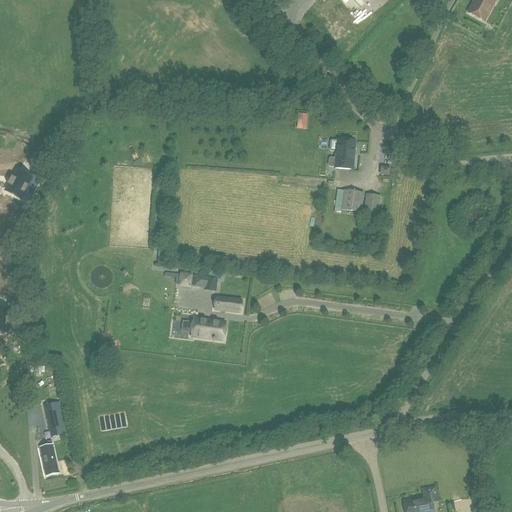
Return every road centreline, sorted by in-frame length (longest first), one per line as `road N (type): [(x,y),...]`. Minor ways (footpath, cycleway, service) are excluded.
road 1 (unclassified): [(15,511),(410,425),(511,420)]
road 2 (residential): [(511,158),(438,160),(397,147),(351,109),(265,0)]
road 3 (track): [(385,431),(511,241)]
road 4 (unknown): [(455,328),(297,303),(245,318)]
